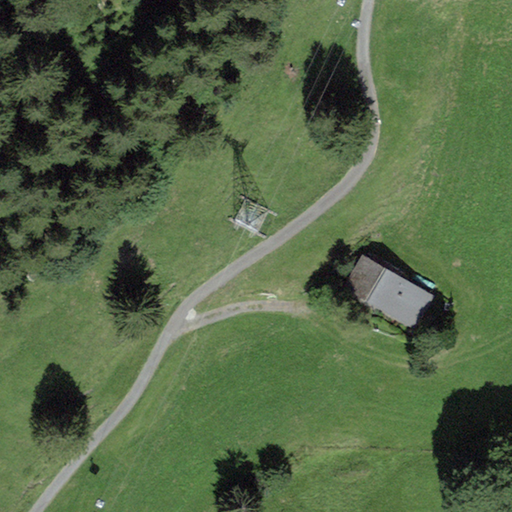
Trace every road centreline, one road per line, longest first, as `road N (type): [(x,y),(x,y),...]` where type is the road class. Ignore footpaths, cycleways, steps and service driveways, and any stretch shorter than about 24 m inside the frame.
road 1 (track): [(34,511),(130,397),(192,299),(342,186),(361,162),(374,117),(362,55),(367,0)]
road 2 (track): [(293,305),(226,308),(164,338)]
